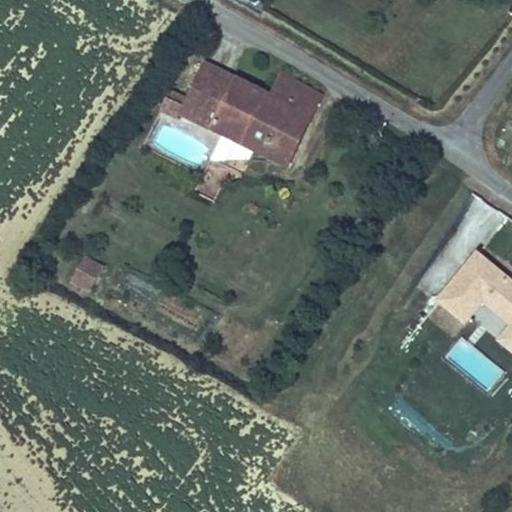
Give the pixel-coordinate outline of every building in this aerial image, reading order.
[(255,149),(289,165),(323,92),(279,72),(267,96),(197,64),(181,98),(211,112),(205,126),(222,134),(255,149)] [(175,112),(205,126),(211,112),(181,98),(175,112)] [(211,158),(250,160),(255,149),(222,134),(211,158)] [(511,278),(476,249),(435,299),(465,324),(484,301),(509,322),(495,338),(511,351),(511,278)] [(85,255),(70,282),(88,292),(103,265),(85,255)] [(492,389),(503,370),(458,342),(446,361),(492,389)]
